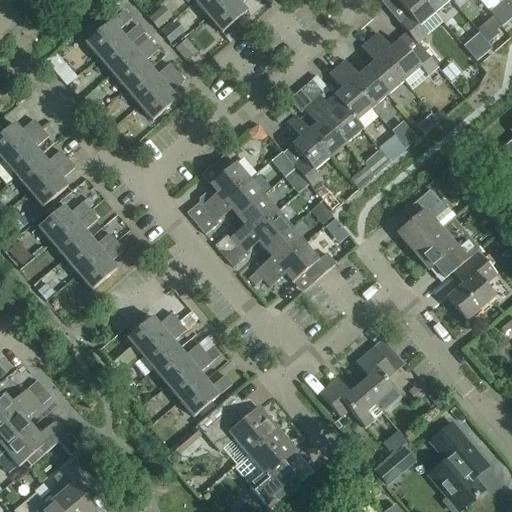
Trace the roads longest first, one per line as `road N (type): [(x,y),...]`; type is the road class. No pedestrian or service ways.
road 1 (residential): [(140,188),(206,132),(233,121),(343,21),(347,0)]
road 2 (residential): [(300,367),(188,247)]
road 3 (residential): [(140,188),(46,88)]
road 4 (residential): [(472,395),(389,294)]
road 5 (residential): [(300,367),(276,385),(331,458)]
